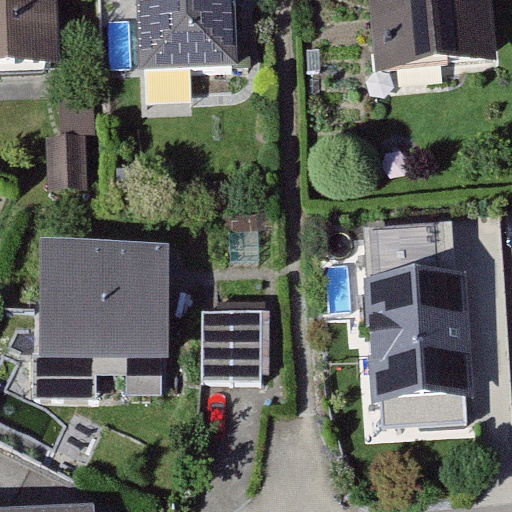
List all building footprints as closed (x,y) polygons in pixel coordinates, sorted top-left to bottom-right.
[(58,0),(0,0),(0,97),(58,97),(58,0)] [(248,0),(132,0),(133,98),(249,98),(248,0)] [(494,0),(359,0),(370,98),(504,84),(494,0)] [(473,270),(355,277),(363,419),(482,412),(473,270)] [(164,272),(25,275),(29,423),(168,419),(164,272)] [(206,319),(209,390),(276,387),(273,316),(206,319)]
